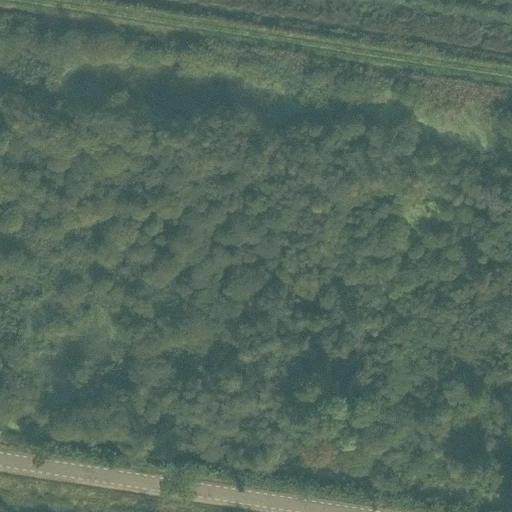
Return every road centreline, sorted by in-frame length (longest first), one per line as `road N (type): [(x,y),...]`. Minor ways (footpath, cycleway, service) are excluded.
road 1 (track): [(9,0),(511,79)]
road 2 (tertiary): [(329,511),(0,461)]
